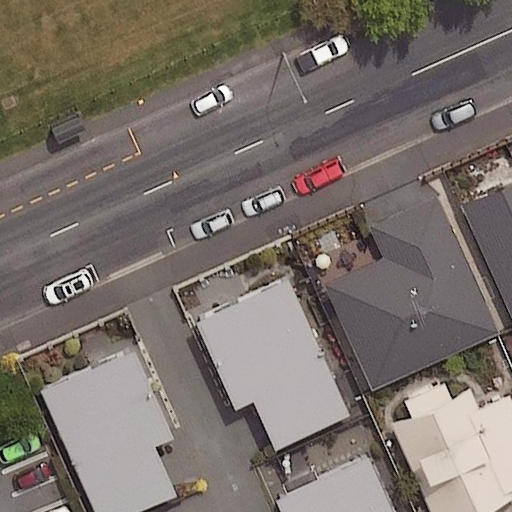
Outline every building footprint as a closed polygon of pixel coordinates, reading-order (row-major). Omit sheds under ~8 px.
[(496,323),(432,181),(366,210),(384,250),(323,277),(370,380),(496,323)] [(511,315),(511,183),(460,206),(510,317),(511,315)] [(346,405),(287,269),(195,309),(233,395),(252,386),(274,436),(346,405)] [(169,424),(132,339),(40,379),(98,511),(107,511),(173,483),(151,432),(169,424)] [(483,407),(474,387),(394,422),(434,511),(469,511),(511,493),(511,394),(483,407)] [(394,511),(367,450),(276,489),(286,511),(394,511)]
